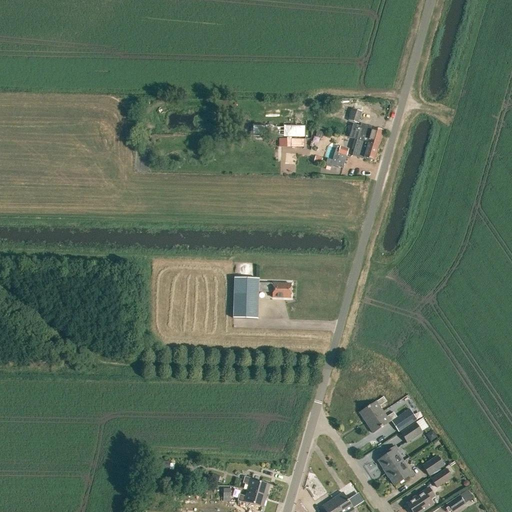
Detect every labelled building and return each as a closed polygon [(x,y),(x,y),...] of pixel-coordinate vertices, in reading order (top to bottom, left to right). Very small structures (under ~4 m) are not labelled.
[(359,123),(362,111),(352,108),(348,120),(359,123)] [(308,136),(308,126),(256,124),(256,135),(308,136)] [(357,140),(379,146),(383,131),(364,126),(363,128),(353,125),(349,138),(357,140)] [(291,139),(291,148),(304,148),(304,139),(291,139)] [(374,161),(379,146),(357,140),(352,156),(363,159),(364,158),(374,161)] [(330,168),(331,166),(343,169),(348,149),(336,146),(332,160),(327,159),(325,164),(326,164),(326,166),(330,168)] [(287,165),(299,165),(299,153),(287,153),(287,165)] [(272,284),(258,284),(258,280),(234,279),(233,319),(257,319),(258,292),(272,293),(272,298),(290,298),(291,285),(272,284)] [(366,423),(383,412),(379,406),(386,402),(383,397),(376,402),(359,413),(366,423)] [(400,415),(407,426),(416,420),(409,409),(400,415)] [(383,412),(366,423),(373,433),(390,422),(397,417),(393,412),(386,417),(383,412)] [(407,443),(423,433),(416,422),(400,432),(407,443)] [(436,430),(429,434),(433,440),(440,437),(436,430)] [(386,473),(403,462),(396,452),(398,451),(395,447),(386,452),(388,454),(378,461),(386,473)] [(429,476),(444,465),(437,455),(422,465),(429,476)] [(403,462),(386,473),(394,486),(404,479),(406,482),(414,476),(411,472),(410,473),(403,462)] [(437,488),(452,477),(446,468),(431,478),(437,488)] [(221,477),(213,475),(211,481),(219,483),(221,477)] [(247,491),(266,496),(269,485),(251,479),(244,477),(243,483),(249,485),(247,491)] [(411,511),(422,511),(433,505),(429,500),(434,496),(429,488),(417,496),(418,497),(407,504),(411,511)] [(263,508),(266,496),(247,491),(245,496),(239,495),(237,501),(244,503),(244,502),(263,508)] [(466,491),(459,496),(465,504),(472,499),(466,491)] [(332,499),(340,511),(354,511),(353,510),(354,510),(342,493),(332,499)] [(459,496),(446,505),(450,511),(455,511),(465,505),(465,504),(459,496)] [(340,511),(332,499),(322,506),(326,511),(325,511),(340,511)]
